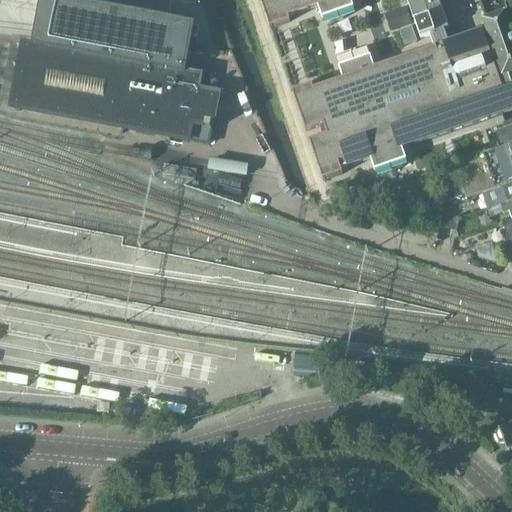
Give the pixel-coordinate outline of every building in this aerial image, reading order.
[(15,95),(13,108),(108,128),(189,142),(207,145),(210,130),(217,95),(198,92),(201,78),(203,79),(203,77),(187,74),(189,62),(196,25),(161,18),(64,0),(41,0),(41,7),(36,32),(33,45),(25,44),(24,51),(23,56),(20,76),(15,95)] [(371,58),(340,68),(344,80),(314,91),(313,86),(293,93),(306,133),(320,128),(323,138),(310,142),(323,182),(343,175),(342,171),(371,160),(375,172),(407,161),(403,149),(511,111),(511,85),(509,77),(511,75),(511,33),(505,15),(484,22),(489,36),(485,38),(483,32),(449,44),(445,32),(449,30),(438,0),(260,0),(271,30),(291,23),(289,18),(319,8),(323,20),(354,9),(351,0),(407,0),(421,39),(431,36),(435,49),(375,69),(371,58)] [(404,9),(386,16),(391,33),(410,26),(404,9)] [(412,28),(400,32),(405,47),(417,43),(412,28)] [(511,124),(497,129),(504,150),(506,149),(511,147),(511,148),(511,147),(511,124)] [(511,184),(511,147),(511,148),(511,147),(506,149),(504,150),(456,166),(467,199),(499,188),(499,190),(503,189),(502,188),(511,184)] [(446,181),(455,178),(452,168),(442,171),(446,181)] [(457,182),(446,186),(452,201),(463,197),(457,182)] [(511,184),(502,188),(503,189),(508,203),(511,201),(511,184)] [(511,201),(508,203),(508,204),(501,206),(501,207),(490,211),(492,218),(504,214),(504,215),(511,213),(511,216),(511,201)] [(478,259),(499,266),(493,244),(476,249),(478,259)] [(511,424),(499,429),(500,430),(497,434),(496,434),(499,444),(500,443),(504,443),(508,453),(511,450),(511,424)]
